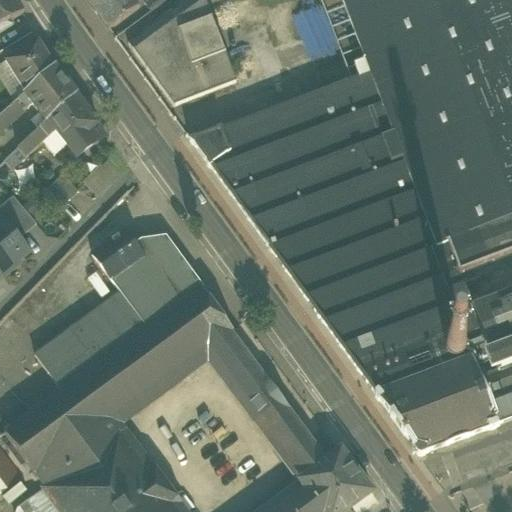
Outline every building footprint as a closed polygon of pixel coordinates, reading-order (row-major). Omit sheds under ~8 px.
[(23,16),(13,0),(0,0),(0,34),(13,28),(10,23),(23,16)] [(84,0),(108,32),(140,9),(132,0),(84,0)] [(189,0),(126,46),(171,107),(236,85),(202,0),(189,0)] [(140,0),(150,13),(167,0),(140,0)] [(352,0),(380,73),(459,279),(511,258),(511,10),(508,0),(352,0)] [(5,64),(25,96),(54,70),(38,44),(5,64)] [(76,98),(54,70),(25,96),(24,97),(32,107),(46,125),(48,123),(76,98)] [(475,437),(511,422),(511,417),(473,314),(459,279),(380,73),(300,103),(296,92),(275,100),(274,99),(243,111),(248,123),(221,133),(219,132),(216,133),(216,134),(193,142),(192,141),(189,142),(415,451),(414,454),(417,457),(420,458),(424,457),(425,455),(469,439),(470,440),(473,438),(475,437)] [(0,118),(0,135),(32,107),(24,97),(0,118)] [(76,98),(48,123),(55,133),(66,148),(73,157),(87,146),(91,151),(106,139),(97,128),(98,127),(76,98)] [(25,161),(42,145),(55,133),(48,123),(46,125),(17,152),(25,161)] [(66,148),(55,133),(42,145),(53,158),(66,148)] [(77,161),(91,151),(87,146),(73,157),(77,161)] [(45,194),(61,211),(78,195),(62,178),(45,194)] [(12,200),(0,210),(0,221),(3,226),(4,225),(19,242),(36,227),(12,200)] [(0,276),(1,278),(29,254),(19,242),(4,225),(3,226),(0,228),(0,276)] [(91,257),(110,283),(143,260),(134,248),(123,234),(91,257)] [(200,292),(203,289),(165,238),(140,242),(169,283),(191,280),(200,292)] [(119,296),(70,333),(97,369),(100,366),(200,292),(191,280),(169,283),(140,242),(134,248),(143,260),(110,283),(119,296)] [(109,423),(207,351),(229,334),(231,333),(200,292),(100,366),(97,369),(62,395),(5,437),(35,478),(109,423)] [(511,298),(473,314),(511,417),(511,298)] [(62,395),(97,369),(70,333),(34,359),(62,395)] [(308,441),(229,334),(207,351),(286,458),(308,441)] [(118,436),(109,423),(35,478),(44,491),(118,436)] [(146,474),(118,436),(44,491),(42,493),(55,511),(174,511),(172,509),(175,506),(150,471),(146,474)] [(325,464),(308,441),(286,458),(303,481),(325,464)] [(319,511),(347,511),(371,495),(340,453),(325,464),(303,481),(302,489),(303,490),(319,511)] [(0,455),(0,498),(2,501),(23,486),(1,455),(0,455)] [(319,511),(303,490),(273,511),(319,511)] [(55,511),(42,493),(17,511),(16,511),(55,511)]
